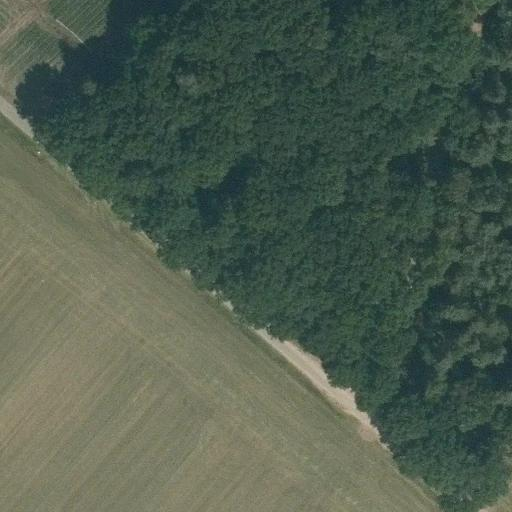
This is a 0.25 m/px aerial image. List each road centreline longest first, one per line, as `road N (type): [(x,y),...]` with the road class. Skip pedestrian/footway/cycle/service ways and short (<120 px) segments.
road 1 (unclassified): [(475,511),(0,102)]
road 2 (track): [(386,404),(446,115),(481,0)]
